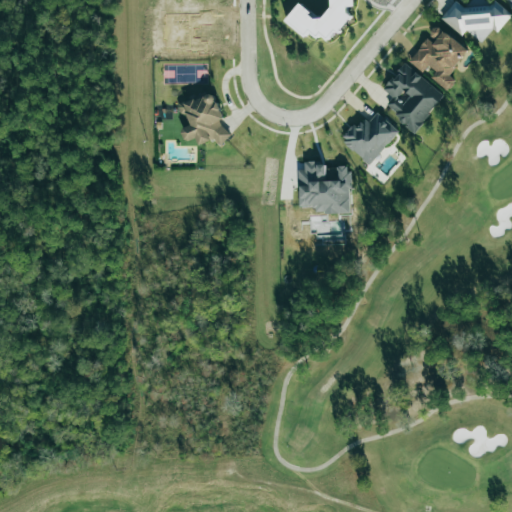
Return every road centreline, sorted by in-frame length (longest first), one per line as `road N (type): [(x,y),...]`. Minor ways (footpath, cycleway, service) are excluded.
road 1 (residential): [(279,116),(320,109),(411,0)]
road 2 (residential): [(247,0),(252,93),(279,116)]
